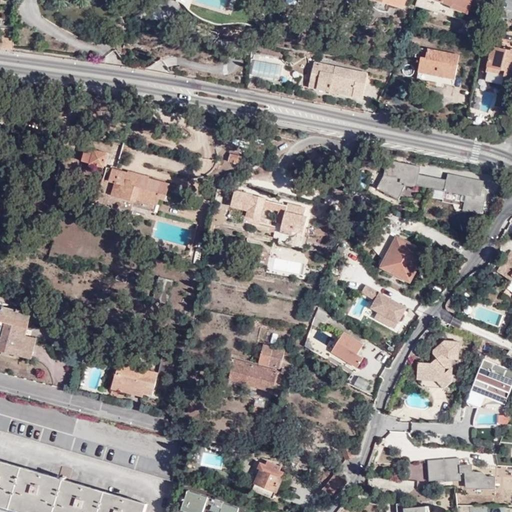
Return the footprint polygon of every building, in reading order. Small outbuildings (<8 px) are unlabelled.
[(403,9),(405,0),(373,0),(371,7),(387,13),(390,5),(403,9)] [(435,0),(451,6),(452,6),(453,3),(470,9),(473,0),(435,0)] [(470,9),(453,3),(452,6),(451,6),(450,8),(468,14),(470,9)] [(0,45),(11,48),(13,23),(0,23),(0,45)] [(484,25),(481,37),(499,39),(501,27),(484,25)] [(511,49),(510,51),(493,46),(488,65),(486,71),(485,77),(511,83),(511,49)] [(424,58),(419,58),(416,73),(443,78),(442,84),(452,85),(458,54),(426,48),(424,58)] [(315,65),(313,78),(323,80),(320,92),(333,94),(334,88),(350,94),(355,94),(355,98),(365,101),(366,96),(362,95),(365,84),(368,85),(370,75),(315,65)] [(323,80),(313,78),(311,90),(320,92),(323,80)] [(334,88),(333,94),(355,98),(355,94),(350,94),(334,88)] [(94,151),(86,149),(83,160),(91,163),(90,164),(98,167),(99,164),(104,166),(107,154),(94,150),(94,151)] [(238,156),(229,154),(228,159),(236,162),(238,156)] [(419,167),(393,162),(391,166),(385,165),(383,176),(376,189),(398,199),(404,186),(415,188),(416,185),(418,174),(419,167)] [(169,184),(113,168),(109,183),(102,181),(96,203),(132,213),(134,206),(155,212),(159,196),(165,198),(169,184)] [(416,185),(430,188),(432,177),(418,174),(416,185)] [(482,190),(483,181),(447,174),(446,180),(444,190),(465,195),(463,210),(482,214),(486,191),(482,190)] [(430,188),(444,190),(446,180),(432,177),(430,188)] [(260,220),(264,206),(266,200),(266,198),(235,190),(231,206),(249,210),(247,217),(260,220)] [(91,196),(83,193),(82,199),(89,202),(91,196)] [(266,200),(264,206),(280,210),(278,222),(283,223),(288,206),(266,200)] [(288,206),(283,223),(281,231),(291,234),(293,230),(304,233),(308,217),(304,216),(306,208),(289,203),(288,206)] [(192,247),(187,246),(155,237),(157,227),(131,220),(127,233),(151,239),(149,247),(184,256),(189,254),(191,252),(192,247)] [(329,223),(315,225),(315,235),(329,234),(329,223)] [(410,281),(424,252),(397,238),(382,266),(410,281)] [(511,274),(504,269),(502,272),(511,278),(511,274)] [(174,279),(162,277),(157,299),(169,301),(174,279)] [(371,308),(378,312),(375,318),(387,324),(390,319),(398,323),(407,308),(367,285),(363,292),(376,300),(371,308)] [(458,303),(449,300),(446,305),(450,313),(453,315),(458,303)] [(20,352),(36,356),(40,339),(29,336),(35,313),(22,309),(21,311),(7,308),(8,306),(0,303),(0,321),(10,324),(3,352),(19,356),(20,352)] [(330,315),(319,308),(314,324),(319,327),(323,320),(326,321),(330,315)] [(387,324),(395,329),(398,323),(390,319),(387,324)] [(363,345),(344,333),(333,351),(359,366),(364,358),(358,354),(363,345)] [(417,363),(417,380),(436,381),(443,389),(452,382),(453,358),(458,358),(459,341),(444,341),(433,351),(433,354),(436,359),(432,362),(430,363),(417,363)] [(295,357),(296,354),(264,346),(259,363),(280,369),(284,354),(295,357)] [(34,360),(36,356),(20,352),(19,356),(34,360)] [(159,372),(173,376),(177,357),(164,354),(160,370),(120,360),(112,387),(144,396),(145,391),(153,394),(159,372)] [(511,369),(483,359),(466,402),(471,408),(485,408),(489,398),(505,404),(511,385),(511,369)] [(273,391),(278,372),(235,360),(230,379),(273,391)] [(367,393),(371,383),(358,377),(354,386),(367,393)] [(417,380),(424,388),(443,389),(436,381),(417,380)] [(264,406),(254,404),(253,410),(263,412),(264,406)] [(141,415),(166,419),(167,411),(142,407),(141,415)] [(173,482),(177,467),(0,414),(0,429),(125,467),(173,482)] [(343,447),(346,458),(353,456),(350,444),(343,447)] [(462,464),(459,464),(459,457),(428,459),(429,481),(446,479),(447,482),(460,480),(460,473),(464,473),(466,486),(477,485),(479,482),(485,487),(495,486),(494,473),(486,474),(480,470),(473,471),(472,466),(465,467),(462,464)] [(0,501),(36,511),(144,511),(148,504),(0,459),(0,501)] [(273,498),(284,472),(279,470),(280,468),(277,466),(275,469),(272,468),(272,464),(269,463),(268,466),(260,463),(259,468),(262,469),(253,490),(273,498)] [(336,473),(332,478),(341,485),(342,484),(338,474),(336,473)] [(341,485),(332,478),(330,481),(321,493),(329,499),(341,485)] [(182,511),(185,511),(204,511),(207,503),(212,505),(210,510),(216,511),(238,511),(239,508),(188,490),(182,511)]
